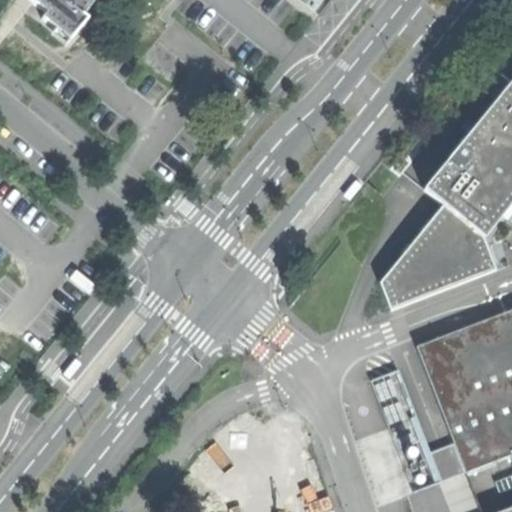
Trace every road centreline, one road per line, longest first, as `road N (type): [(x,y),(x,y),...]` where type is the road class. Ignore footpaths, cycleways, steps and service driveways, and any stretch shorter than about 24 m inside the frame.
road 1 (tertiary): [(223,298),(469,0)]
road 2 (tertiary): [(405,0),(184,265)]
road 3 (tertiary): [(184,265),(0,490)]
road 4 (tertiary): [(50,511),(223,298)]
road 5 (residential): [(184,265),(87,187),(65,154),(0,100)]
